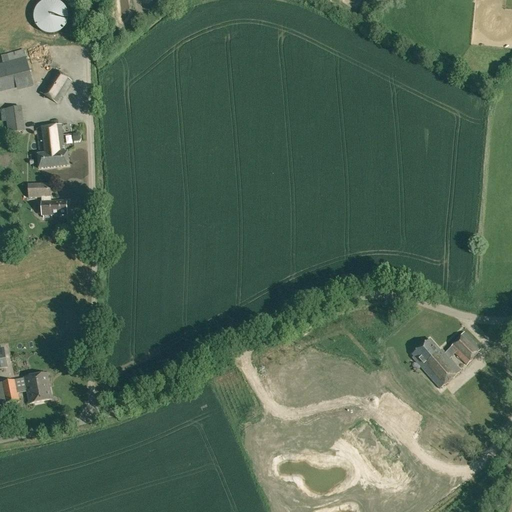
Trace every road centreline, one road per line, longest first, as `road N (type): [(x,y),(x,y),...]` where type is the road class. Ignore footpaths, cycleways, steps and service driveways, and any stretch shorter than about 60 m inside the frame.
road 1 (unclassified): [(91,418),(348,297),(403,296),(511,321)]
road 2 (unclassified): [(91,418),(88,0)]
